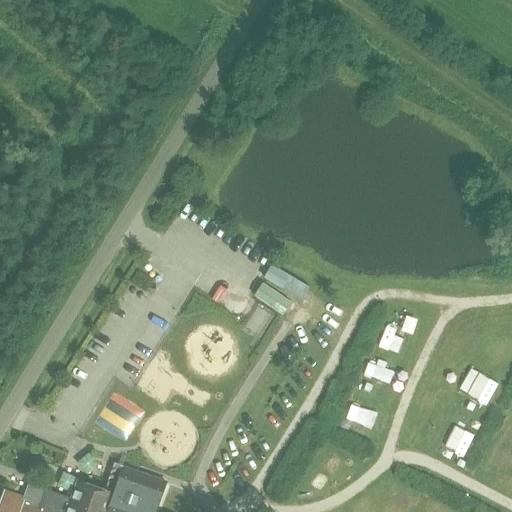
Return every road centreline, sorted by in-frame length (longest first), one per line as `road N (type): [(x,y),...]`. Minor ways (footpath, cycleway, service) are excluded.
road 1 (unclassified): [(0,431),(261,0)]
road 2 (track): [(342,0),(511,116)]
